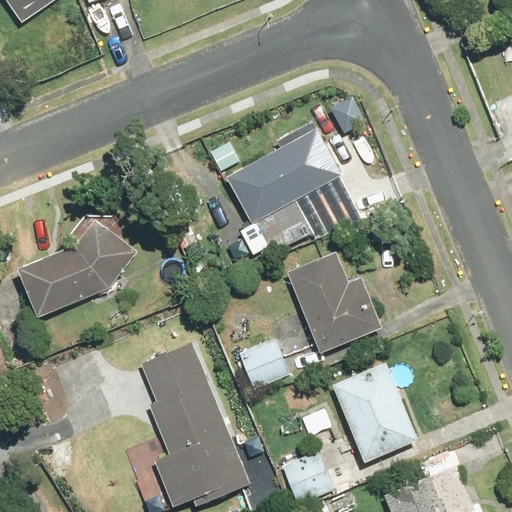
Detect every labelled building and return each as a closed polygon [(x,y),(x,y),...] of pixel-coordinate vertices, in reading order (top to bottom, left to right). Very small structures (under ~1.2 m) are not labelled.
[(9,0),(27,25),(64,0),(9,0)] [(488,51),(470,58),(489,103),(507,95),(488,51)] [(316,131),(225,181),(251,228),(342,178),(316,131)] [(37,323),(109,294),(139,254),(96,223),(76,249),(17,273),(37,323)] [(336,254),(288,273),(321,357),(386,331),(365,279),(348,285),(336,254)] [(277,338),(241,352),(254,387),(290,373),(277,338)] [(184,511),(249,486),(192,343),(140,364),(156,404),(148,408),(168,458),(153,464),(172,511),(184,511)] [(417,443),(384,363),(330,385),(363,465),(417,443)] [(320,451),(284,466),(298,502),(335,487),(320,451)] [(482,511),(463,465),(382,497),(387,511),(482,511)]
